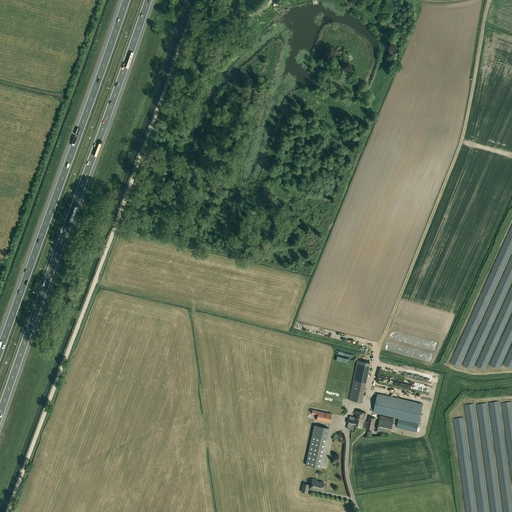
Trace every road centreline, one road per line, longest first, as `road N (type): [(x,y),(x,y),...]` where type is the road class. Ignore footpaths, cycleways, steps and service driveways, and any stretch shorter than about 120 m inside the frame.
road 1 (track): [(9,511),(192,11)]
road 2 (motorway): [(0,413),(148,0)]
road 3 (motorway): [(125,0),(0,347)]
